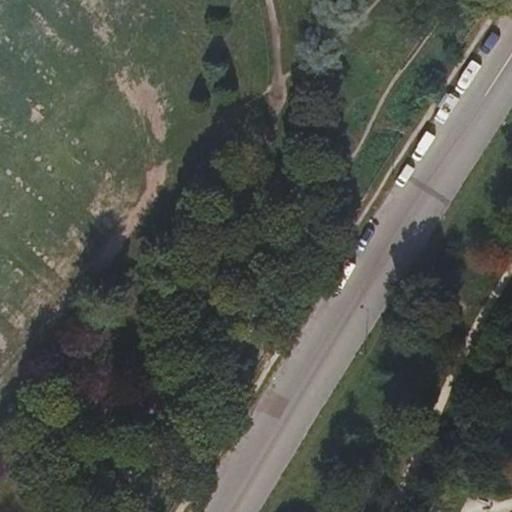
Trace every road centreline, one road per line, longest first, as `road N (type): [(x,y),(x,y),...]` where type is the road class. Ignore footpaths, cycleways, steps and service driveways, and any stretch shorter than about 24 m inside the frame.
road 1 (unknown): [(276,0),(284,62),(277,119),(232,259),(106,511)]
road 2 (tertiary): [(511,53),(227,511)]
